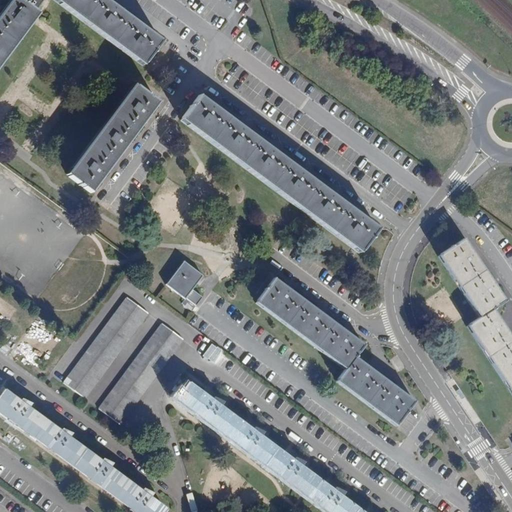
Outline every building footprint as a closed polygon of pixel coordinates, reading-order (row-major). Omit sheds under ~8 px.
[(10,0),(0,14),(0,64),(38,14),(35,12),(44,0),(10,0)] [(54,0),(143,66),(161,42),(104,0),(54,0)] [(66,175),(90,193),(157,103),(133,85),(66,175)] [(359,254),(377,229),(199,97),(181,120),(359,254)] [(511,394),(511,341),(491,311),(505,302),(463,240),(438,257),(479,319),(467,327),(511,394)] [(201,297),(191,290),(202,276),(183,262),(166,286),(185,299),(182,304),(192,311),(195,307),(194,306),(201,297)] [(414,402),(355,358),(363,346),(273,279),(256,303),(345,370),(336,382),(396,426),(414,402)] [(63,383),(84,399),(147,314),(126,298),(63,383)] [(99,409),(119,425),(183,340),(162,324),(99,409)] [(292,456),(290,459),(257,434),(260,430),(250,426),(249,428),(220,406),(223,402),(214,398),(212,401),(188,383),(175,400),(326,511),(362,511),(340,495),(343,491),(333,488),(331,489),(298,465),(301,460),(292,456)] [(58,430),(29,409),(32,405),(23,400),(21,403),(4,391),(0,396),(0,413),(133,511),(165,511),(167,510),(148,497),(151,492),(142,489),(140,491),(107,466),(110,462),(101,458),(99,461),(66,436),(70,432),(60,427),(58,430)]
